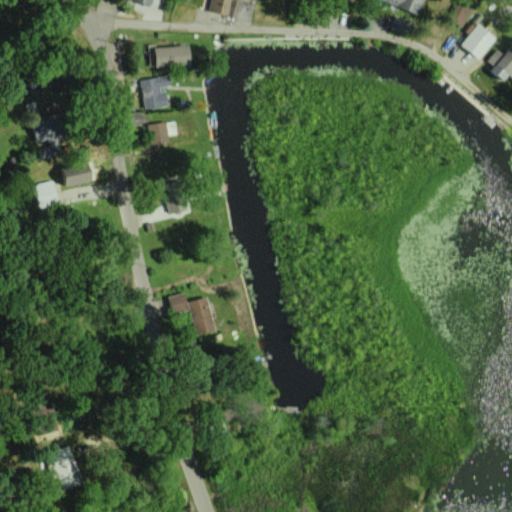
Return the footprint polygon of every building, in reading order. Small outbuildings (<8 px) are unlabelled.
[(229,0),(208,0),(207,11),(227,15),(229,0)] [(420,0),(377,0),(416,14),(420,0)] [(445,19),(461,27),(470,10),(454,2),(445,19)] [(458,44),(476,59),(493,38),(476,23),(458,44)] [(485,60),(491,65),(487,70),(501,81),(506,75),(511,79),(511,44),(510,43),(501,54),(494,48),(485,60)] [(190,63),(188,44),(148,48),(150,67),(190,63)] [(138,78),(142,108),(165,106),(163,88),(169,87),(168,75),(138,78)] [(145,124),(148,143),(166,140),(163,121),(145,124)] [(59,166),(64,185),(90,180),(86,160),(59,166)] [(160,181),(165,213),(178,211),(177,209),(182,208),(178,179),(160,181)] [(31,208),(55,202),(50,180),(25,186),(31,208)] [(166,296),(171,314),(188,310),(194,334),(213,330),(205,296),(185,301),(182,292),(166,296)] [(61,489),(81,482),(68,445),(44,454),(52,479),(57,477),(61,489)]
